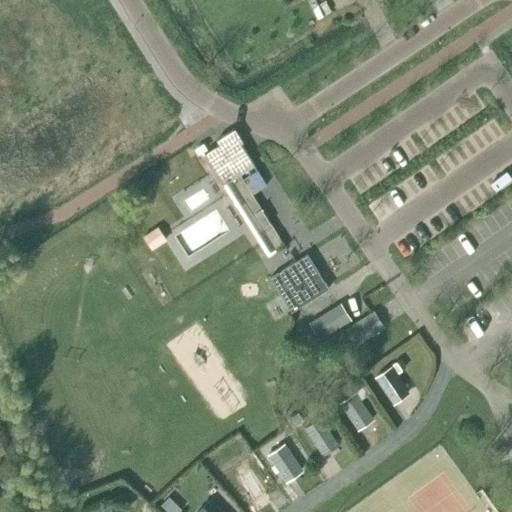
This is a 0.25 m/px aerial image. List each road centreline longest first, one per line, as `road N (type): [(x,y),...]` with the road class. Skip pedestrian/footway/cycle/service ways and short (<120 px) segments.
road 1 (residential): [(453,361),(283,126)]
road 2 (residential): [(283,126),(477,0)]
road 3 (residential): [(296,511),(410,429),(453,361)]
road 4 (residential): [(283,126),(194,94),(132,0)]
